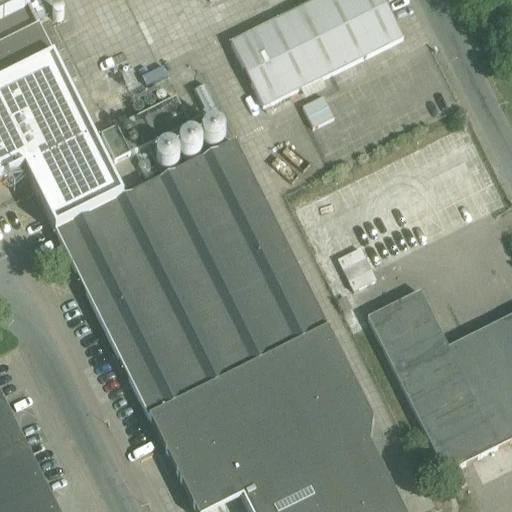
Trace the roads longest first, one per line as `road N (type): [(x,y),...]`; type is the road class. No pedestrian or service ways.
road 1 (unclassified): [(125,511),(23,307),(0,297)]
road 2 (residential): [(511,161),(430,0)]
